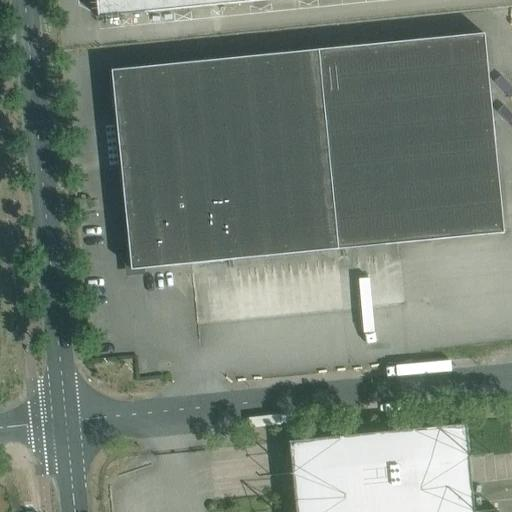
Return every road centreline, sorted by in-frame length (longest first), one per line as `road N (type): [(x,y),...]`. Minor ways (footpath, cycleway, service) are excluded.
road 1 (unclassified): [(66,423),(511,378)]
road 2 (tertiary): [(23,0),(66,423)]
